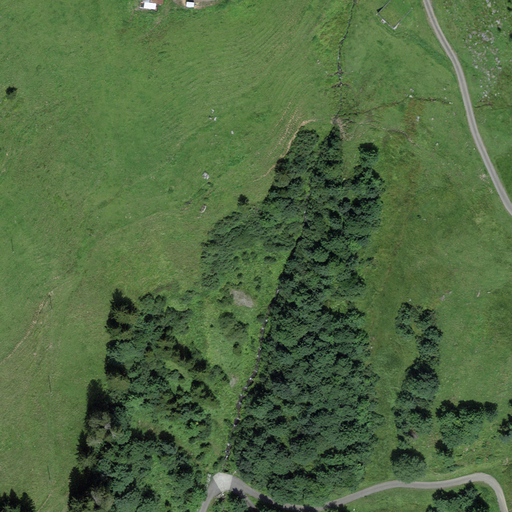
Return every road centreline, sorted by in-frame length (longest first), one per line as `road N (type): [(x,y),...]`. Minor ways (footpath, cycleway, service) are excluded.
road 1 (unclassified): [(201,511),(224,483),(307,508),(385,486),(482,476),(503,511)]
road 2 (unclassified): [(511,211),(426,0)]
